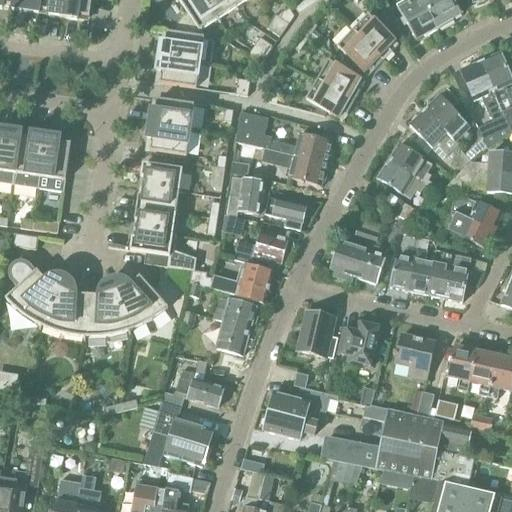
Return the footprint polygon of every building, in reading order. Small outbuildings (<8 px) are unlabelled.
[(14,7),(15,0),(0,0),(0,9),(3,10),(4,5),(14,7)] [(40,11),(41,0),(15,0),(14,7),(13,11),(40,15),(40,11)] [(64,19),(66,0),(41,0),(40,11),(50,12),(50,17),(64,19)] [(66,0),(64,19),(78,21),(78,16),(90,18),(92,0),(66,0)] [(199,39),(199,38),(200,32),(218,20),(205,0),(178,0),(188,15),(186,17),(184,20),(179,27),(177,30),(177,33),(176,33),(176,35),(199,39)] [(205,0),(218,20),(237,8),(231,0),(205,0)] [(231,0),(237,8),(249,0),(231,0)] [(299,15),(313,6),(308,0),(307,0),(295,8),(299,15)] [(382,16),(391,12),(385,0),(376,5),(382,16)] [(425,38),(439,30),(422,0),(411,7),(407,1),(396,7),(416,41),(424,36),(425,38)] [(422,0),(439,30),(454,22),(453,20),(461,15),(452,0),(422,0)] [(353,33),(384,62),(392,53),(389,50),(396,43),(385,33),(392,26),(377,13),(371,19),(369,17),(353,33)] [(272,23),(285,32),(290,26),(276,16),(272,23)] [(281,39),(285,32),(272,23),(267,29),(281,39)] [(302,36),(309,40),(318,27),(311,23),(302,36)] [(375,71),(384,62),(353,33),(338,49),(365,75),(372,68),(375,71)] [(159,59),(201,65),(210,66),(214,40),(199,38),(199,39),(176,35),(168,34),(166,45),(161,45),(159,59)] [(309,40),(302,36),(293,49),(300,53),(309,40)] [(261,39),(256,46),(269,55),(274,48),(261,39)] [(269,55),(256,46),(252,52),(265,61),(269,55)] [(511,81),(500,55),(481,64),(511,133),(511,103),(506,89),(511,86),(511,81)] [(201,65),(159,59),(157,73),(162,73),(160,85),(197,90),(201,65)] [(329,63),(318,83),(354,103),(361,93),(356,90),(361,82),(329,63)] [(475,103),(481,100),(490,120),(492,119),(493,123),(478,130),(488,151),(511,134),(511,133),(481,64),(462,72),(475,103)] [(237,88),(249,90),(251,82),(239,80),(237,88)] [(348,114),(354,103),(318,83),(307,102),(339,120),(344,112),(348,114)] [(249,90),(237,88),(236,96),(248,98),(249,90)] [(281,90),(273,88),(269,103),(277,105),(281,90)] [(447,92),(424,113),(455,145),(463,138),(466,141),(469,138),(463,132),(467,128),(451,110),(458,104),(447,92)] [(149,126),(191,132),(194,106),(158,101),(156,113),(151,112),(149,126)] [(234,112),(226,111),(224,123),(232,124),(234,112)] [(410,127),(433,151),(438,146),(440,148),(438,149),(447,159),(458,149),(455,146),(455,145),(424,113),(410,127)] [(241,114),(236,144),(265,151),(268,152),(271,142),(272,139),(264,137),(268,121),(241,114)] [(191,132),(149,126),(147,140),(152,141),(150,152),(187,158),(191,132)] [(0,184),(14,186),(22,133),(0,129),(0,184)] [(22,133),(14,186),(39,190),(46,137),(32,135),(32,139),(22,138),(22,133)] [(46,137),(39,190),(64,194),(71,145),(60,143),(60,139),(46,137)] [(294,158),(327,166),(329,159),(332,157),(334,151),(332,148),(333,145),(300,137),(297,149),(271,142),(268,152),(278,154),(294,158)] [(464,156),(471,164),(479,157),(483,154),(476,145),(464,156)] [(388,164),(425,187),(429,189),(431,185),(428,183),(431,178),(427,175),(432,167),(399,147),(388,164)] [(471,165),(463,173),(511,177),(511,148),(501,148),(498,150),(498,156),(490,155),(489,166),(471,165)] [(451,163),(461,174),(462,174),(463,173),(471,165),(471,164),(464,156),(458,149),(447,159),(451,163)] [(326,174),(327,166),(294,158),(278,154),(268,152),(265,151),(261,165),(290,172),(288,180),(322,189),(323,186),(326,184),(327,177),(326,174)] [(218,158),(216,170),(225,171),(226,159),(218,158)] [(231,177),(247,179),(249,167),(233,164),(231,177)] [(425,187),(388,164),(378,181),(410,201),(416,193),(420,195),(425,187)] [(145,188),(180,193),(183,171),(143,166),(141,179),(146,180),(145,188)] [(215,192),(221,193),(225,171),(216,170),(212,169),(210,185),(215,192)] [(446,188),(460,192),(461,184),(488,185),(488,195),(511,196),(511,177),(463,173),(462,174),(461,174),(446,188)] [(229,200),(227,218),(236,220),(237,213),(259,216),(264,184),(242,180),(241,181),(232,180),(230,194),(239,196),(239,201),(229,200)] [(180,193),(145,188),(144,197),(139,197),(137,209),(176,215),(180,193)] [(454,215),(495,234),(503,217),(476,205),(465,199),(464,202),(456,198),(453,199),(447,212),(453,215),(454,215)] [(301,233),(307,209),(269,200),(266,217),(286,221),(285,229),(301,233)] [(211,204),(209,220),(217,221),(219,205),(211,204)] [(413,226),(419,214),(403,205),(396,217),(413,226)] [(176,215),(137,209),(135,222),(140,222),(139,231),(173,236),(176,215)] [(454,215),(453,215),(445,232),(487,252),(495,234),(454,215)] [(0,226),(8,228),(9,220),(0,218),(0,226)] [(224,218),(222,234),(240,238),(245,222),(236,220),(227,218),(224,218)] [(207,236),(214,237),(217,221),(209,220),(207,236)] [(33,232),(34,224),(22,222),(21,230),(33,232)] [(34,224),(33,232),(44,233),(58,235),(60,224),(46,222),(46,226),(34,224)] [(366,242),(370,232),(358,229),(355,238),(366,242)] [(173,236),(139,231),(137,240),(133,239),(131,252),(146,255),(170,258),(168,269),(192,272),(194,273),(196,261),(174,253),(176,237),(173,236)] [(0,239),(14,242),(15,235),(0,232),(0,239)] [(379,235),(370,232),(366,242),(376,245),(379,235)] [(37,252),(39,239),(15,235),(14,242),(13,248),(37,252)] [(282,266),(288,243),(262,235),(258,249),(240,244),(238,254),(282,266)] [(409,293),(419,241),(410,238),(408,248),(406,259),(397,258),(390,289),(409,293)] [(427,297),(433,265),(426,264),(428,252),(427,252),(429,243),(419,241),(409,293),(427,297)] [(354,264),(359,250),(360,246),(351,243),(350,247),(340,244),(331,271),(335,273),(333,279),(351,285),(353,279),(358,280),(362,267),(354,264)] [(365,252),(359,250),(354,264),(362,267),(358,280),(376,286),(385,258),(377,256),(379,250),(367,246),(365,252)] [(146,255),(145,266),(168,269),(170,258),(146,255)] [(445,301),(453,257),(444,255),(441,267),(433,265),(427,297),(445,301)] [(453,257),(445,301),(462,305),(472,261),(453,257)] [(41,331),(65,279),(64,278),(61,278),(59,278),(56,279),(54,280),(53,281),(52,282),(50,284),(46,283),(38,272),(36,274),(30,267),(29,266),(27,265),(25,265),(24,264),(22,264),(20,264),(18,265),(16,265),(14,266),(13,268),(12,269),(11,271),(11,273),(10,274),(10,276),(11,278),(11,279),(11,280),(12,282),(13,283),(19,289),(6,301),(9,304),(20,314),(27,318),(39,326),(42,327),(40,331),(41,331)] [(265,307),(273,275),(244,267),(244,268),(242,267),(237,284),(214,278),(211,290),(231,295),(231,296),(237,298),(265,307)] [(203,288),(205,289),(207,275),(194,273),(192,272),(189,285),(192,285),(203,288)] [(113,281),(131,336),(130,332),(133,331),(146,325),(153,321),(165,312),(168,309),(140,278),(130,287),(127,289),(126,287),(125,285),(123,284),(121,282),(119,281),(117,281),(115,281),(113,281)] [(511,311),(511,278),(501,307),(511,311)] [(85,343),(88,297),(75,296),(71,295),(72,293),(72,292),(72,291),(72,290),(72,288),(72,286),(71,284),(70,283),(69,282),(68,280),(66,279),(65,279),(41,331),(41,332),(43,328),(46,329),(60,334),(67,336),(82,338),(85,339),(85,343)] [(131,336),(113,281),(111,282),(109,283),(107,285),(106,286),(105,287),(105,288),(104,289),(104,290),(104,291),(104,294),(104,295),(104,296),(100,298),(88,297),(85,343),(86,343),(86,339),(89,339),(104,338),(112,337),(126,334),(129,333),(130,336),(131,336)] [(199,300),(203,288),(192,285),(188,297),(199,300)] [(224,323),(251,330),(253,324),(256,325),(259,314),(256,313),(256,310),(219,300),(215,314),(225,317),(224,323)] [(298,353),(325,359),(330,339),(334,320),(307,314),(298,353)] [(186,318),(184,326),(191,328),(193,319),(186,318)] [(251,330),(224,323),(216,350),(244,357),(251,330)] [(372,368),(380,332),(358,327),(355,336),(344,333),(339,355),(350,358),(349,362),(372,368)] [(425,383),(434,344),(401,336),(394,366),(410,369),(407,379),(425,383)] [(330,339),(325,359),(333,361),(338,341),(330,339)] [(468,383),(475,353),(454,348),(447,378),(459,381),(457,392),(467,394),(469,384),(468,383)] [(487,399),(497,357),(475,353),(468,383),(469,384),(480,386),(478,397),(487,399)] [(511,393),(511,388),(511,361),(497,357),(487,399),(496,401),(499,390),(511,393)] [(0,374),(0,390),(17,393),(19,377),(0,374)] [(309,377),(297,375),(294,388),(306,391),(309,377)] [(218,410),(224,390),(193,381),(193,384),(180,381),(176,393),(189,397),(188,401),(218,410)] [(360,407),(365,408),(370,409),(370,407),(374,392),(364,389),(360,407)] [(274,395),(270,412),(305,421),(308,409),(321,412),(325,413),(328,401),(337,404),(338,399),(300,390),(299,396),(297,396),(297,399),(297,400),(297,401),(274,395)] [(165,394),(162,403),(181,409),(184,400),(165,394)] [(422,394),(417,418),(429,421),(434,397),(422,394)] [(14,404),(30,406),(31,398),(15,396),(14,404)] [(47,400),(31,398),(30,406),(46,408),(47,400)] [(121,405),(123,413),(138,409),(136,401),(121,405)] [(458,407),(438,402),(434,418),(454,423),(458,407)] [(153,433),(208,450),(213,432),(178,421),(181,409),(162,403),(153,433)] [(107,417),(123,413),(121,405),(105,409),(107,417)] [(363,419),(375,422),(378,409),(370,407),(370,409),(365,408),(363,419)] [(323,423),(325,413),(321,412),(308,409),(305,421),(270,412),(265,433),(301,442),(302,435),(313,438),(315,436),(319,421),(323,423)] [(378,409),(375,422),(385,424),(388,412),(378,409)] [(417,418),(388,412),(385,424),(379,450),(329,439),(324,460),(403,476),(414,478),(430,482),(437,452),(444,424),(429,421),(417,418)] [(480,433),(483,419),(473,417),(470,430),(480,433)] [(493,421),(483,419),(480,433),(490,435),(493,421)] [(437,452),(467,459),(472,431),(459,428),(444,424),(437,452)] [(208,450),(153,433),(144,466),(159,469),(162,457),(202,469),(208,450)] [(15,484),(3,482),(0,498),(0,511),(22,511),(26,487),(39,489),(45,450),(31,448),(27,475),(17,474),(15,484)] [(474,475),(477,461),(467,459),(437,452),(430,482),(438,483),(467,490),(501,498),(505,482),(497,480),(474,475)] [(110,460),(107,472),(123,475),(125,464),(125,463),(110,460)] [(477,461),(474,475),(497,480),(505,482),(511,483),(511,469),(500,467),(477,461)] [(339,464),(334,483),(350,486),(356,467),(339,464)] [(162,470),(161,477),(169,479),(169,476),(170,471),(162,470)] [(193,480),(169,476),(169,479),(168,484),(167,489),(191,494),(191,492),(193,480)] [(414,478),(403,476),(400,490),(411,493),(414,478)] [(409,501),(432,506),(438,483),(430,482),(414,478),(411,493),(409,501)] [(193,480),(191,492),(208,495),(211,484),(193,480)] [(155,511),(157,501),(160,484),(139,481),(133,511),(152,511),(153,510),(155,511)] [(93,492),(91,492),(93,484),(82,482),(79,493),(78,502),(79,502),(76,511),(98,511),(102,495),(93,493),(93,492)] [(499,511),(504,499),(501,498),(467,490),(438,483),(432,506),(429,511),(499,511)] [(56,511),(76,511),(79,502),(78,502),(66,500),(67,494),(60,493),(56,511)] [(258,511),(260,502),(246,500),(243,511),(258,511)] [(163,511),(165,503),(157,501),(155,511),(153,510),(152,511),(163,511)] [(269,511),(271,504),(260,502),(258,511),(269,511)] [(188,511),(189,507),(165,503),(163,511),(188,511)]
